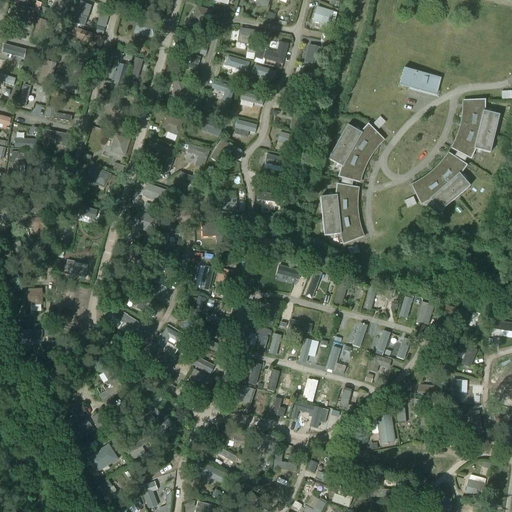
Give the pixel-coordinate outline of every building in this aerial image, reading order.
[(54,8),(52,16),(66,21),(73,0),(65,0),(62,10),(54,8)] [(133,1),(131,9),(154,16),(158,2),(152,0),(143,0),(142,4),(133,1)] [(259,0),(258,6),(267,8),(269,0),(259,0)] [(77,1),(71,22),(78,24),(84,26),(87,18),(81,16),(85,3),(77,1)] [(196,6),(191,21),(208,26),(213,11),(196,6)] [(14,7),(11,16),(32,23),(35,15),(14,7)] [(317,7),(313,21),(333,27),(337,13),(317,7)] [(268,13),(266,21),(272,23),(274,14),(268,13)] [(137,18),(133,35),(153,40),(157,22),(137,18)] [(38,19),(33,38),(41,40),(44,30),(46,22),(38,19)] [(96,26),(94,32),(103,35),(104,29),(96,26)] [(73,27),(70,35),(92,42),(94,35),(73,27)] [(239,29),(237,43),(255,46),(257,32),(239,29)] [(198,38),(195,45),(203,48),(206,41),(198,38)] [(266,51),(263,60),(282,64),(287,45),(279,43),(276,54),(266,51)] [(4,44),(2,52),(23,59),(26,51),(4,44)] [(308,45),(304,62),(323,65),(323,63),(326,48),(308,45)] [(143,47),(137,53),(143,58),(149,52),(143,47)] [(201,47),(198,54),(204,56),(207,49),(201,47)] [(257,49),(255,58),(262,60),(265,51),(257,49)] [(182,53),(180,60),(190,63),(188,69),(195,71),(199,58),(182,53)] [(227,56),(224,66),(247,72),(249,63),(227,56)] [(134,58),(129,76),(137,79),(143,60),(134,58)] [(45,59),(37,83),(49,87),(57,63),(45,59)] [(119,64),(112,89),(122,92),(124,85),(129,67),(119,64)] [(254,65),(251,74),(273,81),(276,72),(254,65)] [(441,78),(403,68),(399,85),(436,95),(441,78)] [(0,74),(0,82),(14,86),(16,79),(0,74)] [(55,76),(51,87),(76,95),(77,90),(76,90),(78,84),(55,76)] [(177,81),(171,96),(188,102),(194,88),(177,81)] [(214,81),(211,89),(224,93),(221,102),(229,104),(234,88),(214,81)] [(23,84),(17,106),(25,108),(31,87),(23,84)] [(299,91),(297,100),(310,104),(315,86),(308,84),(305,93),(299,91)] [(243,92),(241,100),(263,106),(265,98),(243,92)] [(161,98),(155,101),(158,107),(164,104),(161,98)] [(415,183),(411,185),(421,205),(429,200),(430,200),(440,212),(470,186),(460,173),(465,166),(462,164),(467,157),(470,159),(474,150),(490,153),(499,115),(484,111),(484,101),(463,101),(463,106),(462,111),(461,118),(460,124),(459,130),(457,134),(456,138),(454,143),(451,148),(457,151),(453,157),(448,154),(446,156),(444,159),(441,162),(438,166),(435,169),(432,172),(428,175),(423,179),(418,181),(415,183)] [(51,106),(49,118),(71,122),(72,116),(54,113),(55,107),(51,106)] [(288,108),(286,117),(297,119),(295,130),(304,131),(308,112),(288,108)] [(223,114),(220,121),(226,123),(227,123),(230,116),(223,114)] [(0,115),(0,124),(9,127),(11,118),(0,115)] [(167,115),(161,130),(177,136),(183,121),(167,115)] [(379,117),(373,124),(378,129),(385,122),(379,117)] [(203,119),(199,130),(218,137),(222,126),(225,127),(226,123),(220,121),(219,125),(203,119)] [(237,121),(235,128),(255,134),(257,126),(237,121)] [(338,177),(342,178),(353,180),(359,182),(361,175),(363,170),(366,164),(371,155),(374,150),(380,144),(383,140),(368,125),(361,133),(347,125),(328,159),(342,167),(338,177)] [(42,129),(40,137),(43,137),(41,145),(48,146),(50,140),(68,143),(70,135),(43,129),(42,129)] [(280,132),(277,142),(297,148),(300,138),(280,132)] [(105,152),(106,136),(96,135),(96,146),(100,147),(100,152),(105,152)] [(115,136),(109,152),(126,158),(131,141),(115,136)] [(15,139),(15,147),(34,148),(35,140),(15,139)] [(221,140),(210,158),(217,163),(229,145),(221,140)] [(149,142),(145,151),(171,160),(174,151),(149,142)] [(189,144),(186,153),(197,157),(194,166),(203,169),(209,151),(189,144)] [(294,147),(292,154),(298,156),(300,149),(294,147)] [(18,153),(11,153),(11,174),(18,174),(18,175),(24,175),(24,155),(18,155),(18,153)] [(267,155),(265,163),(287,169),(289,161),(267,155)] [(39,160),(33,176),(46,181),(52,165),(39,160)] [(157,165),(155,173),(161,175),(168,173),(170,168),(163,166),(157,165)] [(90,166),(84,179),(104,189),(110,175),(90,166)] [(181,173),(178,182),(198,189),(201,180),(181,173)] [(341,180),(340,186),(351,187),(353,180),(342,178),(341,180)] [(147,184),(142,196),(163,203),(167,191),(147,184)] [(351,187),(340,186),(337,185),(336,195),(320,197),(324,236),(340,234),(343,244),(363,236),(362,234),(360,227),(358,219),(357,214),(357,210),(357,204),(357,200),(357,195),(358,188),(351,187)] [(205,192),(204,213),(214,214),(215,192),(205,192)] [(257,192),(256,200),(280,203),(281,195),(257,192)] [(220,196),(219,212),(235,213),(236,197),(220,196)] [(412,197),(404,201),(407,208),(415,204),(412,197)] [(24,205),(24,213),(44,214),(44,206),(24,205)] [(76,206),(74,213),(96,220),(98,212),(76,206)] [(2,214),(0,215),(0,222),(5,220),(6,222),(12,219),(6,207),(0,210),(2,214)] [(139,212),(134,228),(154,234),(159,218),(139,212)] [(262,215),(261,226),(277,228),(278,218),(262,215)] [(28,218),(28,227),(34,228),(33,238),(42,238),(43,228),(49,228),(50,219),(28,218)] [(16,220),(14,225),(22,228),(24,223),(16,220)] [(164,222),(158,242),(166,245),(170,233),(178,236),(181,228),(164,222)] [(221,224),(201,225),(201,237),(222,236),(221,224)] [(255,238),(254,246),(273,248),(274,240),(255,238)] [(20,241),(12,244),(13,247),(15,251),(19,261),(26,258),(20,241)] [(127,249),(124,258),(136,263),(133,271),(142,275),(148,258),(127,249)] [(66,266),(64,275),(85,279),(87,270),(86,270),(74,267),(66,266)] [(279,266),(276,274),(298,280),(300,272),(279,266)] [(206,267),(200,289),(208,291),(214,269),(206,267)] [(219,270),(215,287),(222,289),(224,280),(226,271),(219,270)] [(315,270),(304,296),(311,299),(322,273),(315,270)] [(146,279),(140,290),(159,301),(167,288),(160,284),(159,287),(146,279)] [(339,280),(333,302),(341,305),(348,282),(339,280)] [(369,286),(363,308),(371,310),(377,288),(369,286)] [(42,289),(23,289),(24,306),(42,305),(42,289)] [(135,292),(131,300),(139,304),(136,308),(144,312),(146,308),(149,310),(150,309),(154,302),(135,292)] [(63,293),(57,296),(66,315),(73,312),(63,293)] [(185,295),(182,304),(194,308),(190,318),(199,321),(206,299),(198,297),(197,299),(185,295)] [(404,297),(399,316),(406,319),(412,299),(404,297)] [(154,302),(150,309),(155,312),(159,305),(154,302)] [(271,302),(265,323),(272,325),(279,304),(271,302)] [(421,302),(415,322),(428,326),(434,306),(421,302)] [(443,305),(441,313),(460,318),(462,310),(443,305)] [(288,322),(291,309),(285,308),(282,320),(288,322)] [(116,309),(111,316),(135,330),(139,323),(116,309)] [(474,311),(468,325),(475,328),(480,314),(474,311)] [(208,315),(206,323),(228,329),(230,322),(208,315)] [(324,337),(329,318),(323,317),(318,335),(324,337)] [(290,320),(288,328),(309,334),(311,325),(290,320)] [(194,324),(190,329),(196,334),(200,329),(194,324)] [(360,324),(352,345),(360,348),(367,326),(360,324)] [(250,325),(248,333),(259,336),(256,347),(264,349),(268,334),(270,335),(271,331),(269,331),(250,325)] [(438,325),(436,331),(443,334),(445,328),(438,325)] [(166,327),(156,345),(173,356),(179,347),(175,345),(180,336),(166,327)] [(383,331),(376,350),(384,353),(390,334),(383,331)] [(274,334),(269,353),(276,355),(281,336),(274,334)] [(435,334),(433,340),(439,342),(441,336),(435,334)] [(189,339),(183,348),(188,350),(193,342),(189,339)] [(304,339),(299,361),(306,363),(312,341),(304,339)] [(403,339),(396,357),(404,360),(411,341),(403,339)] [(209,342),(206,348),(223,355),(226,349),(209,342)] [(457,342),(453,350),(464,355),(460,364),(469,368),(477,350),(457,342)] [(333,347),(326,369),(334,371),(340,349),(333,347)] [(353,349),(348,369),(354,371),(360,351),(353,349)] [(372,355),(367,371),(376,373),(378,366),(388,369),(391,360),(372,355)] [(178,382),(187,362),(176,357),(172,366),(169,364),(164,375),(178,382)] [(196,358),(192,365),(210,374),(214,367),(196,358)] [(254,364),(248,383),(256,386),(261,366),(254,364)] [(53,369),(36,378),(39,383),(38,384),(41,390),(60,381),(53,369)] [(109,389),(98,396),(102,403),(122,391),(108,369),(101,373),(110,387),(109,389)] [(193,371),(186,384),(195,388),(198,381),(210,387),(213,380),(193,371)] [(271,371),(266,390),(274,392),(279,373),(271,371)] [(366,374),(364,381),(371,383),(373,376),(366,374)] [(290,378),(285,395),(293,397),(297,379),(290,378)] [(312,380),(306,400),(313,402),(318,381),(312,380)] [(508,382),(491,382),(491,391),(508,391),(508,382)] [(234,383),(231,392),(243,396),(241,402),(250,405),(255,390),(245,387),(239,385),(234,383)] [(418,385),(417,394),(441,396),(441,387),(418,385)] [(344,389),(339,409),(347,411),(348,406),(352,391),(344,389)] [(274,398),(269,417),(277,419),(278,416),(279,410),(282,400),(274,398)] [(414,399),(412,415),(421,416),(423,400),(414,399)] [(295,401),(293,409),(308,414),(308,417),(312,418),(309,427),(317,429),(323,409),(295,401)] [(404,401),(396,402),(398,424),(406,423),(404,401)] [(427,405),(419,427),(426,430),(434,408),(427,405)] [(146,407),(141,412),(145,417),(150,411),(146,407)] [(112,409),(105,413),(108,418),(115,414),(112,409)] [(478,411),(471,412),(475,434),(482,433),(478,411)] [(152,416),(147,419),(164,440),(170,436),(161,425),(168,419),(163,413),(155,420),(152,416)] [(73,415),(67,419),(79,440),(93,431),(89,424),(81,428),(73,415)] [(302,425),(303,416),(298,415),(295,431),(300,432),(301,425),(302,425)] [(375,418),(369,419),(372,434),(378,433),(380,444),(395,442),(390,415),(375,417),(375,418)] [(96,416),(90,419),(96,429),(102,426),(96,416)] [(229,432),(226,440),(244,447),(247,439),(229,432)] [(258,433),(250,457),(259,459),(264,444),(276,448),(279,440),(258,433)] [(148,435),(124,449),(128,455),(152,441),(148,435)] [(108,445),(86,459),(96,473),(117,459),(108,445)] [(219,447),(216,453),(227,459),(233,463),(236,457),(219,447)] [(275,454),(273,468),(296,472),(297,464),(281,462),(282,455),(275,454)] [(310,462),(307,470),(313,473),(317,464),(310,462)] [(317,471),(314,479),(329,486),(338,465),(330,462),(325,475),(317,471)] [(202,463),(198,472),(222,484),(226,475),(202,463)] [(371,488),(371,496),(393,497),(393,489),(381,489),(381,475),(373,475),(373,488),(371,488)] [(468,480),(464,494),(481,498),(485,484),(484,484),(486,479),(470,475),(469,480),(468,480)] [(108,480),(95,488),(107,506),(115,501),(108,490),(112,487),(108,480)] [(154,482),(140,487),(148,509),(157,505),(153,492),(157,490),(154,482)] [(334,494),(331,501),(348,507),(356,487),(349,485),(344,498),(334,494)] [(245,490),(241,496),(262,508),(265,502),(245,490)] [(311,495),(301,511),(320,511),(326,503),(319,499),(319,500),(311,495)] [(452,511),(452,500),(439,500),(439,511),(452,511)] [(295,501),(292,506),(299,510),(302,505),(295,501)] [(197,502),(194,511),(213,511),(215,506),(197,502)]
